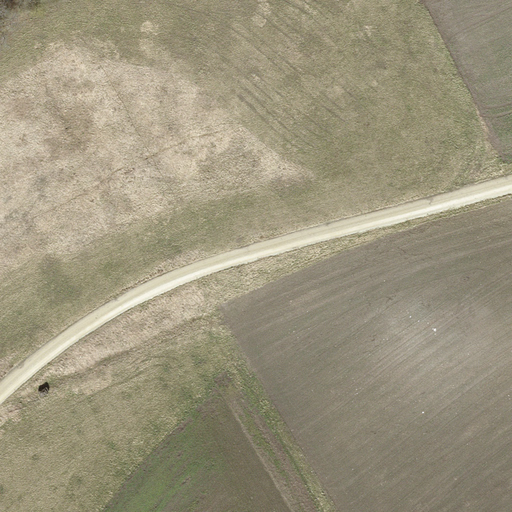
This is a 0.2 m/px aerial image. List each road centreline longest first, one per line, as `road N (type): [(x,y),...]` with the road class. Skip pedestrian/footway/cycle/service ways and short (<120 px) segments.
road 1 (track): [(511,182),(166,279),(49,354),(0,402)]
road 2 (track): [(328,511),(193,271)]
